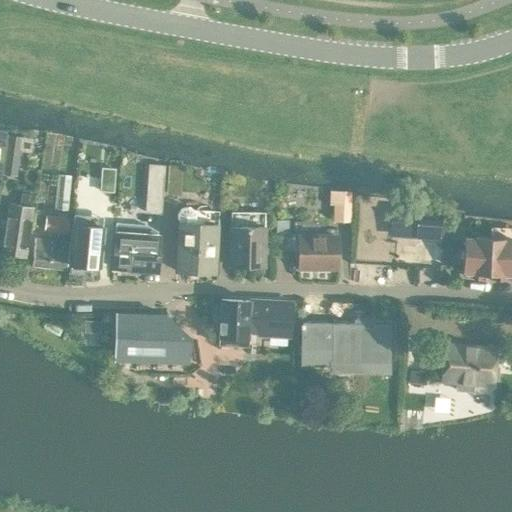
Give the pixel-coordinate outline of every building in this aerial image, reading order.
[(18,151),(20,137),(7,135),(7,148),(6,152),(2,172),(5,173),(15,174),(18,151)] [(149,164),(145,213),(161,214),(165,165),(149,164)] [(121,171),(101,168),(97,200),(117,203),(121,171)] [(332,221),(350,222),(351,193),(329,192),(329,204),(332,205),(332,221)] [(9,205),(2,256),(25,259),(34,197),(22,196),(20,207),(9,205)] [(440,239),(462,241),(463,226),(439,224),(440,212),(417,210),(417,209),(393,207),(390,237),(415,239),(416,238),(440,240),(440,239)] [(264,268),(264,227),(273,227),(273,213),(264,213),(231,213),(230,267),(264,268)] [(44,231),(68,234),(70,218),(46,215),(44,231)] [(275,236),(288,236),(288,222),(275,222),(275,236)] [(73,224),(69,264),(99,269),(102,228),(73,224)] [(214,274),(216,227),(178,225),(177,254),(181,254),(181,273),(214,274)] [(116,234),(113,268),(158,272),(160,237),(116,234)] [(488,280),(490,237),(475,237),(475,238),(463,238),(462,272),(474,273),(473,280),(488,280)] [(490,237),(488,280),(502,281),(502,274),(511,274),(511,239),(503,239),(503,238),(490,237)] [(338,239),(298,238),(297,269),(337,269),(338,239)] [(33,268),(67,272),(69,253),(67,253),(68,244),(37,240),(33,268)] [(299,335),(301,304),(220,300),(219,348),(248,349),(249,336),(257,337),(257,334),(299,335)] [(183,360),(184,336),(166,319),(120,317),(119,357),(183,360)] [(302,325),(302,366),(391,366),(391,330),(366,330),(366,326),(330,326),(330,325),(302,325)] [(445,344),(444,355),(410,352),(406,382),(411,381),(408,408),(437,410),(441,380),(457,381),(456,389),(472,391),(473,383),(491,385),(492,379),(497,380),(498,367),(493,366),(495,349),(445,344)] [(276,408),(294,409),(294,378),(276,378),(276,408)]
